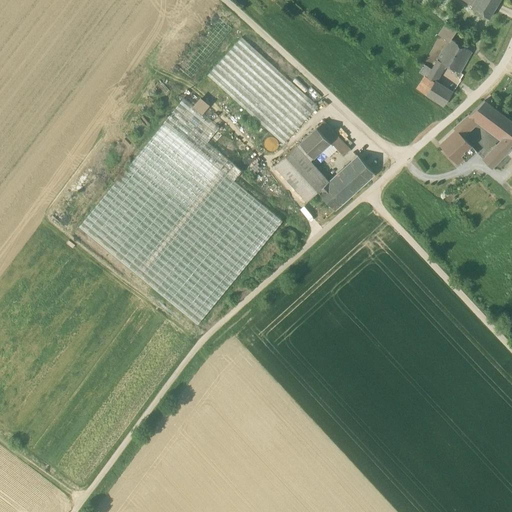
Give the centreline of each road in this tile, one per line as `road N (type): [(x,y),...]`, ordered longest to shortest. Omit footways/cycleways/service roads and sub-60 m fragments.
road 1 (residential): [(511,41),(484,87),(198,345),(80,503)]
road 2 (track): [(223,0),(400,161)]
